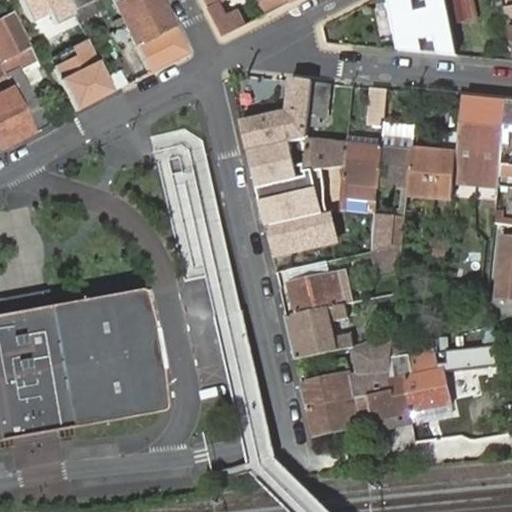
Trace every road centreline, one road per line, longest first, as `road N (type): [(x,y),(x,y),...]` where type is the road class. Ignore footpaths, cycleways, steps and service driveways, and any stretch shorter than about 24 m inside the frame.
road 1 (residential): [(0,482),(293,440)]
road 2 (residential): [(229,156),(293,440)]
road 3 (residential): [(384,64),(511,78)]
